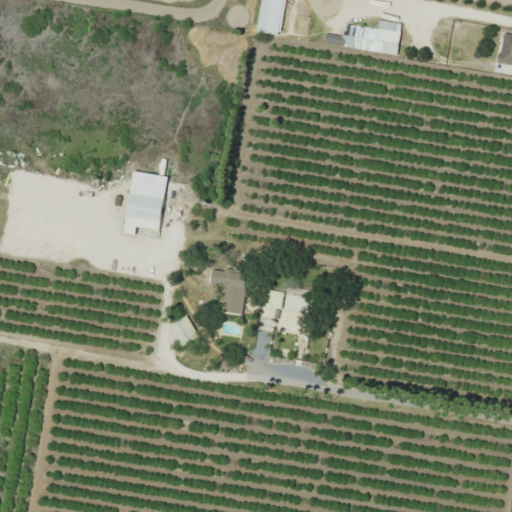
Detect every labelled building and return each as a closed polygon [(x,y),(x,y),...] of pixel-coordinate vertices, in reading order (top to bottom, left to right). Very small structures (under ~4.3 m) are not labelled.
[(307,36),(311,6),(304,5),(305,0),(284,0),(282,16),(275,15),(273,31),(307,36)] [(325,45),(398,54),(401,23),(379,20),(379,26),(347,22),(345,36),(326,34),(325,45)] [(511,33),(502,33),(499,64),(511,65),(511,33)] [(136,228),(159,231),(165,199),(130,193),(123,233),(135,235),(136,228)] [(247,274),(226,272),(223,315),(244,317),(247,274)] [(267,298),(274,313),(285,308),(277,293),(267,298)] [(196,337),(188,317),(171,323),(179,344),(196,337)]
